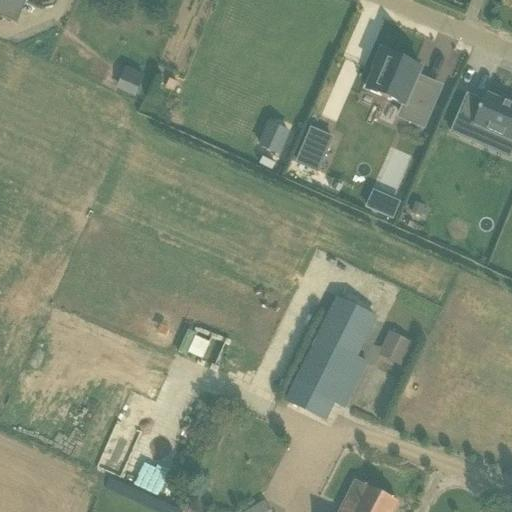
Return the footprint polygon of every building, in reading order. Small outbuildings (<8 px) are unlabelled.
[(3,0),(0,9),(0,14),(21,22),(29,0),(3,0)] [(423,70),(398,60),(400,57),(383,50),(375,68),(377,69),(368,91),(405,107),(400,118),(424,128),(440,91),(418,82),(423,70)] [(119,91),(136,98),(145,76),(129,69),(119,91)] [(478,145),(484,130),(511,142),(511,105),(487,95),(484,102),(468,95),(451,133),(478,145)] [(298,159),(295,164),(297,164),(318,174),(334,139),(311,129),(298,159)] [(271,173),(290,181),(297,164),(295,164),(298,159),(281,151),(271,173)] [(376,190),(368,208),(395,219),(403,201),(376,190)] [(411,214),(421,219),(425,208),(416,204),(411,214)] [(337,299),(329,316),(286,402),(327,422),(336,404),(345,409),(368,363),(358,359),(377,319),(339,300),(337,299)] [(382,354),(404,364),(414,346),(391,335),(382,354)] [(370,488),(359,508),(354,506),(350,511),(394,511),(399,503),(370,488)] [(270,511),(264,502),(245,511),(270,511)]
